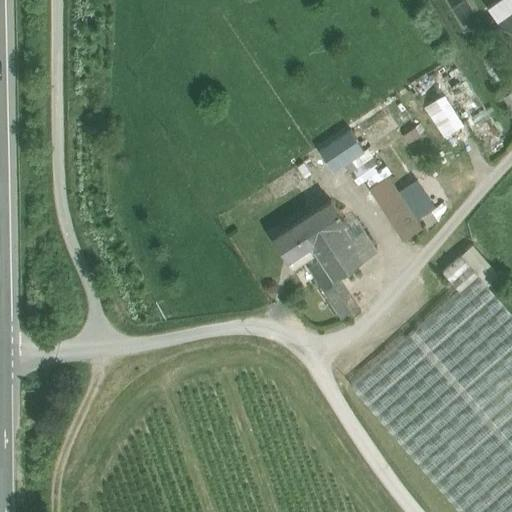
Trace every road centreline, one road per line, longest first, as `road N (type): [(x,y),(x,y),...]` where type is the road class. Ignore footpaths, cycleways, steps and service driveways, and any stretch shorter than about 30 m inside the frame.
road 1 (track): [(416,511),(307,352),(281,335),(248,328),(0,356)]
road 2 (track): [(57,0),(60,197),(93,300),(97,349)]
road 3 (track): [(307,352),(346,341),(511,158)]
road 4 (track): [(54,511),(55,484),(100,368),(97,349)]
